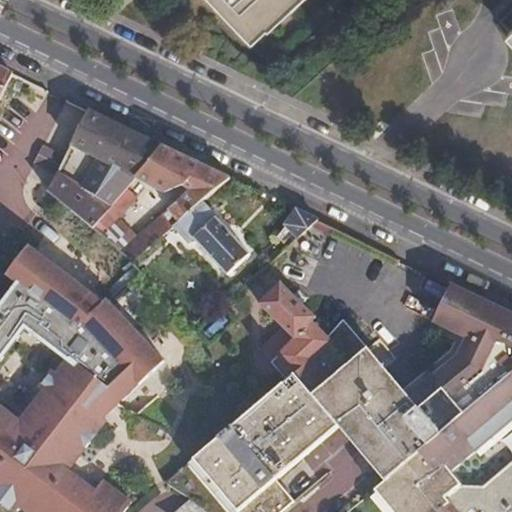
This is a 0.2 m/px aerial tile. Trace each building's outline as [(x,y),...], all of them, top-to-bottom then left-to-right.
[(219,0),(256,39),(271,25),(268,22),(292,0),(219,0)] [(292,0),(268,22),(271,25),(297,0),(292,0)] [(0,103),(14,73),(0,66),(0,103)] [(48,192),(57,199),(94,229),(127,189),(136,178),(162,146),(90,110),(71,146),(99,159),(83,187),(58,172),(53,182),(48,192)] [(138,236),(121,251),(133,262),(174,227),(202,202),(218,189),(232,179),(162,146),(136,178),(164,194),(184,187),(190,191),(178,202),(138,236)] [(0,195),(20,205),(40,215),(57,199),(48,192),(53,182),(0,155),(0,195)] [(127,189),(94,229),(104,237),(121,218),(138,198),(127,189)] [(0,207),(14,215),(20,205),(0,195),(0,207)] [(250,255),(202,202),(174,227),(190,244),(196,239),(228,276),(250,255)] [(295,233),(298,237),(300,239),(319,221),(297,209),(277,237),(283,244),(295,233)] [(121,218),(104,237),(121,251),(138,236),(121,218)] [(481,511),(476,506),(468,511),(457,511),(451,504),(446,498),(462,485),(452,473),(476,453),(466,441),(511,402),(511,314),(504,311),(452,286),(434,323),(468,340),(459,357),(411,398),(345,320),(329,338),(313,322),(317,318),(282,283),(260,304),(284,328),(262,350),(277,368),(288,382),(271,397),(264,388),(238,410),(245,419),(190,465),(229,511),(283,511),(295,502),(277,480),(345,424),(391,478),(376,491),(393,511),(481,511)] [(71,330),(81,341),(88,335),(89,328),(73,309),(57,322),(65,332),(71,330)] [(81,341),(105,370),(113,363),(88,335),(81,341)] [(91,380),(64,358),(40,389),(44,391),(20,423),(0,406),(0,498),(18,511),(21,508),(26,511),(125,511),(133,503),(104,481),(92,497),(86,492),(90,487),(70,471),(108,421),(85,403),(89,398),(81,392),(91,380)] [(105,370),(130,397),(141,385),(119,358),(113,363),(105,370)] [(85,403),(108,421),(112,416),(89,398),(85,403)] [(511,402),(466,441),(476,453),(511,422),(511,402)] [(229,511),(190,465),(161,489),(192,500),(198,495),(208,506),(208,507),(207,508),(207,509),(207,510),(208,511),(207,511),(229,511)]
